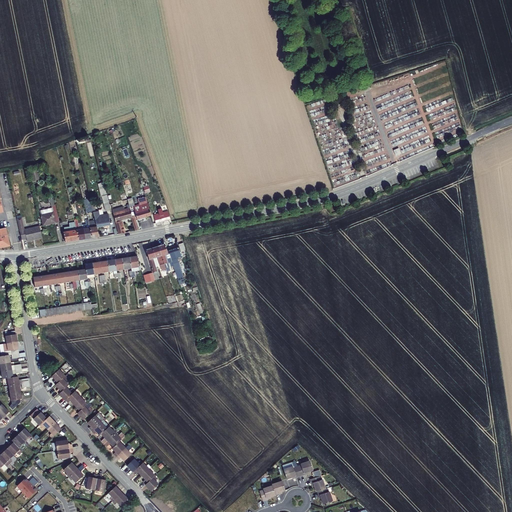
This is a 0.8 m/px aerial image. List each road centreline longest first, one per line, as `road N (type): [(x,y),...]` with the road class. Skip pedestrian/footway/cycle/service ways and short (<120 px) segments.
road 1 (tertiary): [(14,257),(324,198),(511,119)]
road 2 (residential): [(43,395),(154,511)]
road 3 (residential): [(14,257),(43,395)]
